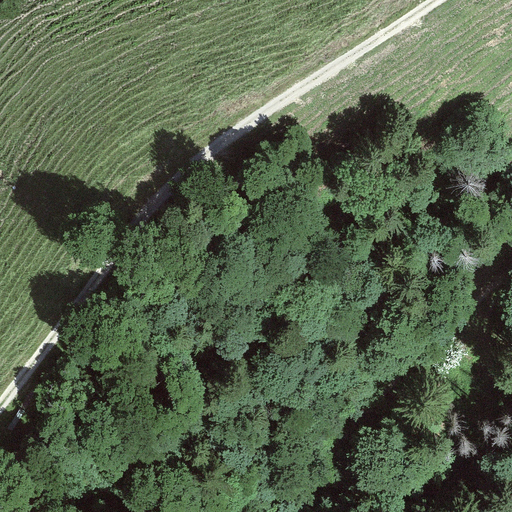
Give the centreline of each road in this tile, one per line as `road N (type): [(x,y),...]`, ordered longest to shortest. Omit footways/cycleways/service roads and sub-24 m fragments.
road 1 (track): [(0,406),(146,213),(191,168),(435,0)]
road 2 (track): [(285,511),(318,454),(511,270)]
